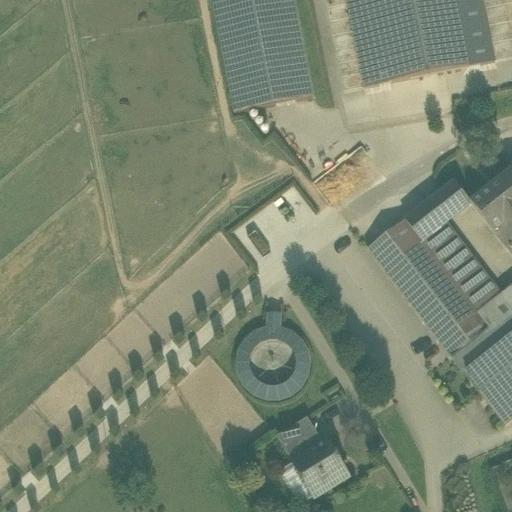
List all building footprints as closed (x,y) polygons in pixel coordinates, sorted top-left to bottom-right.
[(211,0),(235,117),(314,101),(293,0),(211,0)] [(346,0),(364,90),(390,85),(469,70),(454,0),(346,0)] [(482,0),(454,0),(469,70),(495,64),(482,0)] [(471,205),(495,235),(511,221),(511,172),(471,205)] [(442,194),(458,215),(471,205),(454,183),(441,193),(442,194)] [(447,224),(458,215),(442,194),(429,203),(446,225),(447,224)] [(455,364),(511,319),(511,287),(501,296),(447,224),(446,225),(429,203),(405,222),(368,250),(384,274),(455,364)] [(511,221),(495,235),(511,256),(511,221)] [(281,316),(280,316),(267,316),(267,331),(257,333),(247,340),(237,360),(237,373),(244,389),(255,398),(265,402),(278,403),(293,397),(304,387),(310,370),(305,347),(296,338),(281,331),(281,316)] [(511,319),(455,364),(505,427),(511,421),(511,319)] [(277,439),(293,466),(294,465),(294,464),(323,446),(308,421),(277,439)] [(294,465),(315,499),(348,479),(327,444),(323,446),(294,464),(294,465)] [(300,508),(315,499),(294,465),(293,466),(280,475),(300,508)]
